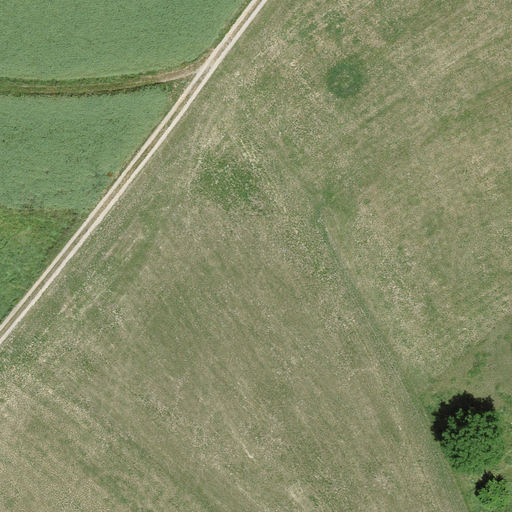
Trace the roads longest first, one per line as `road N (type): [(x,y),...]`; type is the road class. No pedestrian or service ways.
road 1 (track): [(0,344),(210,64)]
road 2 (track): [(0,89),(60,93),(210,64)]
